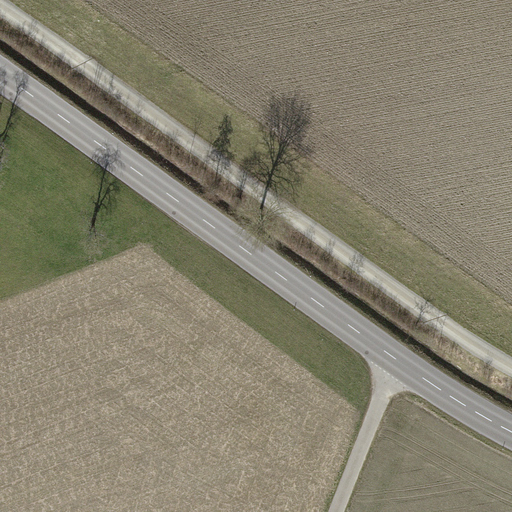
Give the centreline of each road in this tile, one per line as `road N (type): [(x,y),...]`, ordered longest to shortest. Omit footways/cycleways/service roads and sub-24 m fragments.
road 1 (secondary): [(0,74),(399,364),(511,430)]
road 2 (track): [(511,363),(0,9)]
road 3 (track): [(341,511),(399,364)]
